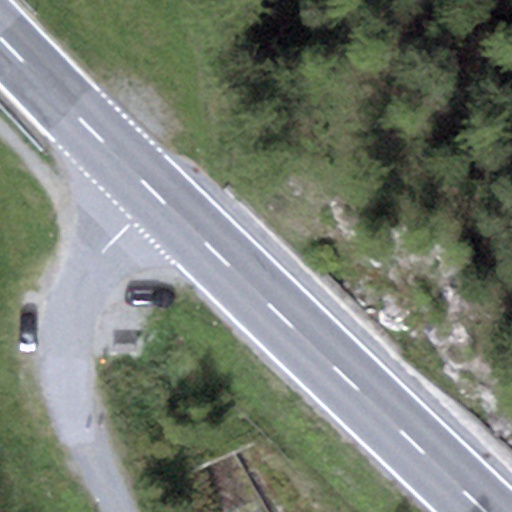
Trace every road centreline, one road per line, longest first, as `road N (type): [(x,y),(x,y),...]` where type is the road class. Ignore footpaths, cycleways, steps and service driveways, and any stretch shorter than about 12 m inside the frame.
road 1 (primary): [(492,511),(157,193),(0,31)]
road 2 (track): [(157,193),(104,247),(76,302),(70,350),(82,425),(122,511)]
